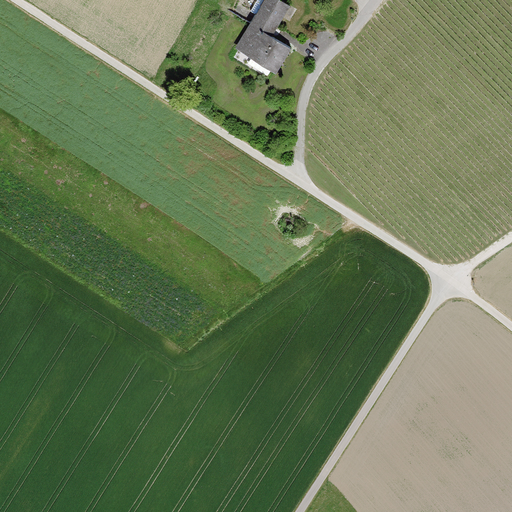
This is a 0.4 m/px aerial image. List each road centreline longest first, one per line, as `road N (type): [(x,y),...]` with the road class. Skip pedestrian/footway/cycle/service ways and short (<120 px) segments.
road 1 (unclassified): [(451,279),(14,0)]
road 2 (unclassified): [(451,279),(299,511)]
road 3 (track): [(376,0),(306,89),(299,182)]
road 4 (track): [(355,218),(231,315)]
